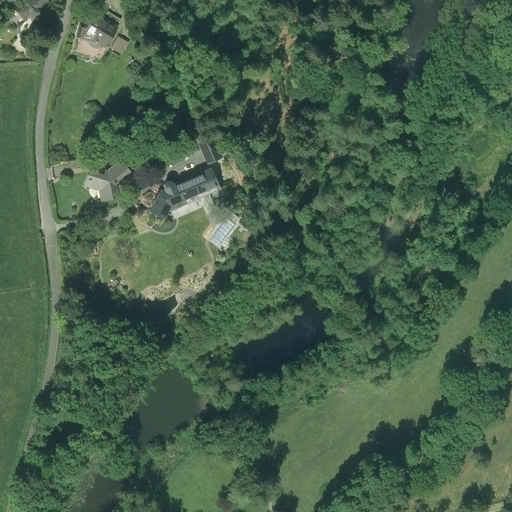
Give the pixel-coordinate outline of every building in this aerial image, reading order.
[(18,13),(24,21),(29,16),(32,20),(42,13),(40,9),(49,3),(46,0),(33,0),(31,2),(29,0),(28,0),(21,5),(24,8),(18,13)] [(81,24),(78,39),(98,43),(107,49),(119,29),(96,15),(90,26),(81,24)] [(129,44),(118,37),(112,48),(122,55),(129,44)] [(207,166),(222,159),(213,138),(198,145),(207,166)] [(107,174),(91,169),(85,187),(100,192),(102,203),(119,201),(116,188),(122,184),(123,186),(134,177),(122,162),(107,174)] [(212,170),(175,186),(173,183),(171,182),(168,182),(165,183),(164,185),(163,187),(164,190),(159,193),(152,204),(148,203),(144,211),(166,219),(170,213),(221,191),(212,170)]
